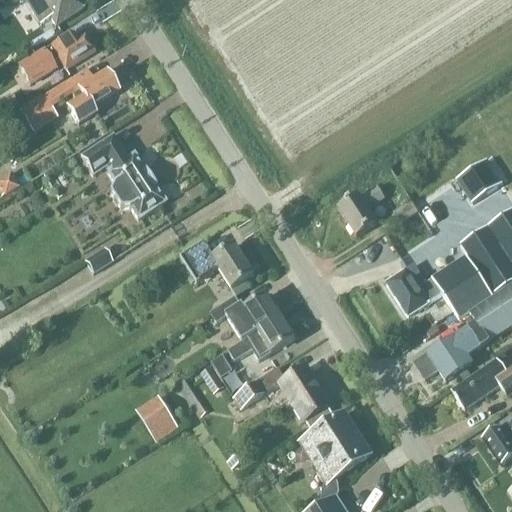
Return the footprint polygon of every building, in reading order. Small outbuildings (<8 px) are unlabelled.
[(33,0),(36,0),(56,31),(83,14),(74,0),(22,0),(25,5),(33,0)] [(92,52),(96,50),(90,41),(86,43),(84,40),(77,45),(73,39),(61,46),(60,44),(18,70),(31,89),(56,73),(52,68),(58,64),(65,75),(95,56),(92,52)] [(120,97),(107,76),(92,85),(86,74),(65,87),(73,99),(79,95),(84,103),(68,113),(79,131),(97,120),(93,113),(120,97)] [(19,112),(11,100),(0,107),(0,122),(1,124),(19,112)] [(45,100),(20,115),(27,127),(52,111),(45,100)] [(165,206),(134,157),(127,161),(112,139),(80,160),(92,179),(106,170),(108,174),(106,175),(114,188),(110,196),(120,212),(121,212),(130,211),(138,224),(165,206)] [(46,171),(55,191),(71,184),(61,163),(46,171)] [(503,187),(487,163),(457,183),(472,207),(503,187)] [(0,198),(3,197),(10,193),(4,182),(0,184),(0,198)] [(368,214),(385,203),(377,192),(361,202),(359,200),(338,213),(358,243),(378,229),(368,214)] [(398,228),(418,215),(411,205),(391,218),(398,228)] [(511,269),(511,214),(487,231),(511,269)] [(461,248),(468,259),(466,260),(468,263),(492,300),(511,286),(511,269),(487,231),(461,248)] [(236,250),(213,263),(204,246),(180,260),(196,286),(219,273),(231,294),(254,281),(236,250)] [(112,265),(104,252),(84,264),(93,278),(112,265)] [(58,276),(66,290),(90,275),(82,262),(58,276)] [(492,300),(468,263),(427,289),(415,271),(388,288),(408,321),(442,299),(459,325),(469,318),(493,303),(492,300)] [(486,343),(489,347),(511,331),(511,290),(493,303),(469,318),(471,321),(478,331),(486,343)] [(225,321),(243,347),(282,323),(268,300),(246,314),(242,307),(240,308),(235,300),(210,316),(216,326),(225,321)] [(0,305),(0,313),(1,315),(9,310),(4,303),(0,305)] [(262,367),(272,360),(296,345),(282,323),(243,347),(230,355),(237,365),(254,354),(262,367)] [(489,347),(478,331),(457,345),(456,343),(430,360),(429,359),(414,368),(426,386),(440,375),(447,386),(472,369),(467,362),(489,347)] [(221,381),(233,374),(223,358),(211,365),(221,381)] [(453,395),(466,414),(501,391),(508,401),(511,398),(511,370),(505,375),(498,365),(453,395)] [(201,376),(214,397),(224,391),(211,370),(201,376)] [(278,374),(258,387),(234,402),(241,414),(266,399),(281,389),(306,426),(331,410),(307,374),(287,386),(278,374)] [(186,383),(178,388),(199,420),(200,420),(206,416),(186,383)] [(174,425),(165,410),(143,424),(153,439),(174,425)] [(343,511),(337,502),(339,496),(338,487),(335,482),(370,459),(344,418),(308,441),(319,458),(311,464),(316,472),(324,467),(331,478),(326,485),(323,490),(322,493),(321,501),(323,509),(317,511),(343,511)] [(500,432),(483,443),(502,470),(511,463),(511,425),(501,433),(500,432)] [(228,464),(233,472),(243,466),(238,458),(228,464)]
